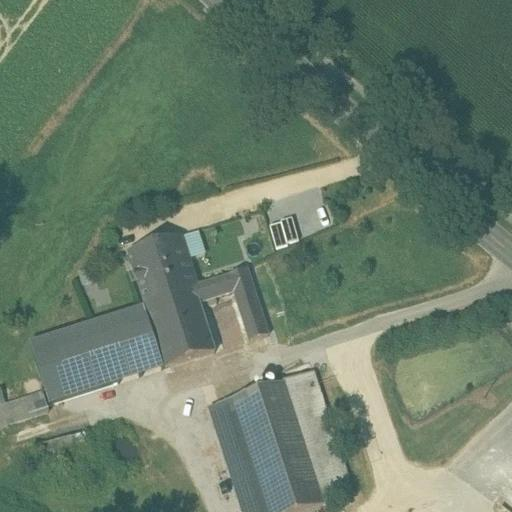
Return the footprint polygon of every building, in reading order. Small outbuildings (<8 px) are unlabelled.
[(266,223),(272,247),(300,240),(293,216),(266,223)] [(186,262),(190,260),(183,236),(128,254),(145,305),(145,306),(195,290),(194,287),(186,262)] [(186,262),(194,287),(198,286),(190,260),(186,262)] [(198,286),(194,287),(195,290),(199,304),(207,302),(209,306),(217,304),(215,299),(234,293),(249,342),(269,336),(247,270),(198,286)] [(195,290),(145,306),(145,308),(165,369),(215,353),(199,304),(195,290)] [(45,392),(49,405),(165,369),(145,308),(30,344),(45,392)] [(283,385),(210,409),(243,511),(307,511),(353,498),(313,373),(282,383),(283,385)] [(45,392),(26,399),(32,418),(51,412),(49,405),(45,392)] [(26,399),(0,407),(0,421),(2,428),(32,418),(26,399)] [(85,434),(37,447),(43,465),(64,457),(68,471),(93,464),(85,434)]
